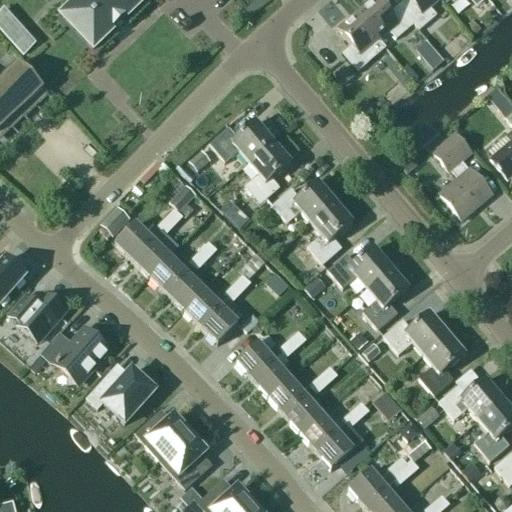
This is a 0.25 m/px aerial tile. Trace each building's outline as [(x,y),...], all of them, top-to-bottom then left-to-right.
[(61,18),(92,50),(143,2),(140,0),(77,0),(79,2),(61,18)] [(373,0),(355,16),(378,43),(388,34),(395,41),(412,27),(402,14),(397,8),(387,16),(373,0)] [(412,27),(417,33),(435,18),(429,10),(439,1),(438,0),(405,0),(411,6),(402,14),(412,27)] [(487,1),(485,0),(438,0),(439,1),(440,0),(466,0),(476,10),(487,1)] [(219,33),(229,22),(221,15),(211,26),(219,33)] [(367,52),(378,43),(355,16),(336,32),(350,48),(341,56),(356,74),(374,59),(367,52)] [(480,31),(472,22),(464,28),(472,38),(480,31)] [(25,36),(13,46),(22,57),(32,48),(34,47),(25,36)] [(108,79),(121,68),(115,61),(102,72),(108,79)] [(0,127),(33,96),(10,68),(0,76),(0,127)] [(353,80),(343,68),(333,77),(344,88),(353,80)] [(130,85),(143,100),(151,94),(137,78),(130,85)] [(511,111),(504,102),(495,110),(505,122),(511,115),(511,111)] [(490,160),(488,162),(506,183),(511,178),(511,115),(505,122),(511,130),(511,141),(509,144),(503,136),(484,153),(490,160)] [(237,155),(247,166),(271,145),(254,125),(236,141),(228,132),(208,148),(223,166),(237,155)] [(460,224),(490,198),(469,172),(467,174),(459,165),(469,156),(454,138),(432,157),(447,175),(450,173),(458,182),(438,198),(460,224)] [(271,145),(247,166),(257,178),(243,190),(258,208),(278,191),(270,182),(289,166),(271,145)] [(209,165),(200,154),(187,165),(196,176),(209,165)] [(299,215),(309,227),(334,206),(317,186),(298,202),(290,193),(270,209),(285,227),(299,215)] [(194,199),(185,189),(168,207),(177,216),(186,207),(194,199)] [(334,206),(309,227),(319,239),(306,251),(321,269),(340,252),(332,243),(351,227),(334,206)] [(192,214),(186,207),(177,216),(184,223),(192,214)] [(129,222),(116,210),(99,228),(112,240),(129,222)] [(180,221),(173,214),(164,224),(171,231),(180,221)] [(244,224),(235,215),(227,224),(236,232),(244,224)] [(171,231),(164,224),(155,232),(154,234),(157,237),(161,241),(164,237),(171,231)] [(155,232),(152,229),(144,237),(134,227),(113,248),(130,265),(157,237),(154,234),(155,232)] [(178,250),(164,237),(161,241),(157,237),(130,265),(147,282),(168,260),(178,250)] [(192,270),(211,250),(207,247),(189,266),(192,270)] [(192,270),(195,273),(214,253),(211,250),(192,270)] [(355,281),(364,292),(389,271),(372,251),(353,268),(345,258),(326,275),(341,293),(355,281)] [(164,298),(185,277),(168,260),(147,282),(164,298)] [(0,306),(24,280),(4,262),(0,266),(0,306)] [(314,279),(307,270),(295,281),(302,289),(314,279)] [(389,271),(364,292),(375,305),(361,316),(376,334),(396,318),(388,308),(407,292),(389,271)] [(202,293),(185,277),(164,298),(181,315),(202,293)] [(248,286),(241,280),(232,289),(239,296),(248,286)] [(315,280),(302,291),(310,301),(324,290),(315,280)] [(239,296),(232,289),(223,299),(222,299),(226,303),(229,306),(239,296)] [(223,299),(220,296),(213,304),(202,293),(181,315),(198,331),(226,303),(222,299),(223,299)] [(36,347),(64,315),(44,297),(38,304),(33,306),(25,299),(7,319),(17,328),(16,329),(36,347)] [(229,306),(226,303),(198,331),(216,348),(237,327),(228,318),(235,311),(229,306)] [(410,347),(420,358),(445,337),(428,317),(409,333),(401,324),(382,340),(397,358),(410,347)] [(251,318),(239,330),(246,336),(257,325),(251,318)] [(107,354),(83,333),(56,363),(80,384),(107,354)] [(367,345),(358,335),(349,344),(358,354),(367,345)] [(305,344),(297,336),(287,345),(295,353),(305,344)] [(445,337),(420,358),(431,370),(417,382),(432,400),(452,384),(444,374),(463,358),(445,337)] [(40,358),(48,366),(67,345),(58,338),(40,358)] [(295,353),(287,345),(278,353),(277,354),(281,358),(285,362),(295,353)] [(267,358),(257,346),(234,366),(251,384),(281,358),(277,354),(278,353),(275,350),(267,358)] [(379,355),(372,347),(361,357),(368,365),(379,355)] [(285,362),(281,358),(251,384),(266,402),(289,382),(280,372),(288,365),(285,362)] [(336,380),(327,370),(317,379),(326,389),(336,380)] [(123,427),(153,395),(130,374),(122,383),(111,373),(84,403),(96,413),(101,408),(123,427)] [(326,389),(317,379),(307,389),(315,398),(326,389)] [(304,400),(298,393),(289,382),(266,402),(282,420),(304,400)] [(466,412),(476,424),(500,403),(484,383),(465,399),(457,390),(437,406),(452,424),(466,412)] [(320,418),(304,400),(282,420),(298,437),(320,418)] [(511,416),(500,403),(476,424),(486,436),(472,448),(488,466),(507,449),(499,440),(511,428),(511,416)] [(368,415),(360,407),(350,416),(358,424),(368,415)] [(438,420),(429,410),(415,422),(423,432),(438,420)] [(157,465),(188,438),(172,420),(164,427),(157,419),(161,415),(160,414),(133,438),(157,465)] [(358,424),(350,416),(340,424),(340,425),(343,429),(348,433),(358,424)] [(340,424),(337,421),(329,428),(320,418),(298,437),(313,455),(343,429),(340,425),(340,424)] [(348,433),(343,429),(313,455),(330,473),(352,454),(342,443),(351,436),(348,433)] [(203,456),(188,438),(157,465),(183,493),(210,469),(209,468),(204,472),(196,462),(203,456)] [(430,453),(423,445),(406,459),(410,463),(409,464),(412,467),(430,453)] [(511,486),(511,455),(493,472),(508,490),(511,486)] [(405,467),(400,461),(384,475),(386,477),(378,484),(369,473),(346,493),(362,511),(385,492),(392,486),(389,482),(399,473),(405,467)] [(412,467),(409,464),(405,467),(399,473),(406,481),(417,472),(412,467)] [(479,476),(470,466),(460,475),(468,486),(479,476)] [(406,481),(399,473),(389,482),(392,486),(396,490),(406,481)] [(447,493),(458,484),(450,474),(439,483),(447,493)] [(199,511),(248,511),(252,509),(236,491),(228,498),(219,488),(223,485),(222,484),(196,508),(199,511)] [(179,501),(186,509),(192,504),(198,499),(191,491),(179,501)] [(362,511),(397,511),(400,510),(385,493),(385,492),(362,511)] [(443,511),(448,508),(440,499),(429,508),(432,511),(443,511)]
